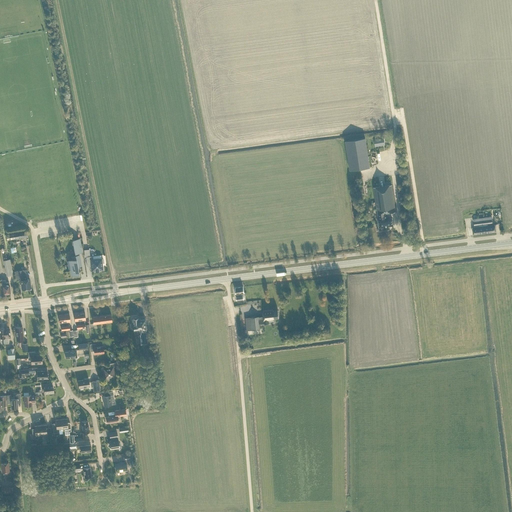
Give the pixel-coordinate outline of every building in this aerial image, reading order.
[(350,169),(370,166),(366,137),(346,139),(350,169)] [(387,213),(396,212),(392,184),(373,187),(376,210),(377,210),(378,219),(379,227),(393,225),(392,217),(388,218),(387,213)] [(492,223),(492,219),(491,216),(482,217),(483,221),(483,224),(483,226),(484,233),(496,231),(495,225),(488,225),(487,223),(492,223)] [(473,234),(484,233),(483,226),(472,227),(473,234)] [(27,231),(18,232),(6,234),(7,240),(19,238),(28,237),(27,231)] [(73,240),(74,244),(75,253),(82,251),(80,239),(73,240)] [(72,274),(79,273),(77,265),(80,264),(80,266),(81,266),(79,255),(72,256),(72,259),(69,260),(70,265),(69,265),(70,269),(71,269),(72,274)] [(104,263),(103,259),(102,259),(102,257),(93,258),(93,256),(86,257),(87,266),(90,266),(91,271),(95,271),(99,271),(99,270),(103,270),(102,263),(104,263)] [(7,259),(6,257),(3,257),(4,260),(3,260),(6,276),(13,274),(10,259),(7,259)] [(19,277),(20,277),(22,289),(30,288),(29,279),(27,279),(25,269),(18,270),(19,277)] [(5,279),(2,280),(2,285),(3,293),(6,293),(7,293),(8,293),(9,293),(10,293),(9,284),(9,282),(5,282),(5,279)] [(243,295),(245,295),(245,293),(244,293),(243,287),(235,288),(237,300),(244,299),(243,295)] [(274,319),(279,318),(278,310),(273,311),(273,310),(263,311),(263,316),(259,317),(259,316),(246,318),(247,330),(260,329),(259,324),(264,323),(269,323),(268,320),(274,319)] [(145,343),(147,342),(146,333),(145,333),(145,330),(145,329),(146,329),(144,319),(138,320),(137,318),(136,317),(134,317),(133,318),(132,318),(133,319),(132,320),(132,323),(133,322),(133,325),(131,325),(132,329),(134,329),(139,329),(139,330),(140,330),(140,334),(139,334),(141,344),(145,343)] [(0,335),(0,338),(3,338),(4,343),(8,343),(7,337),(10,337),(9,328),(4,329),(4,328),(3,328),(2,327),(1,327),(0,328),(0,335)] [(94,354),(104,353),(103,346),(96,347),(96,343),(90,344),(90,351),(94,350),(94,354)] [(69,358),(77,357),(76,349),(68,350),(68,351),(65,352),(65,358),(69,357),(69,358)] [(31,364),(42,363),(41,355),(35,355),(35,351),(28,352),(28,356),(31,356),(31,364)] [(109,377),(114,376),(113,366),(116,366),(115,362),(109,363),(110,367),(103,368),(104,378),(105,378),(105,380),(106,381),(108,380),(109,379),(109,377)] [(32,369),(19,369),(19,378),(25,378),(24,375),(29,374),(29,373),(32,373),(32,369)] [(37,379),(48,378),(47,371),(37,371),(37,379)] [(79,388),(90,386),(88,378),(85,379),(78,381),(79,388)] [(52,393),(54,393),(53,386),(50,387),(50,384),(41,385),(42,388),(44,388),(44,394),(49,393),(49,394),(50,395),(52,395),(52,394),(52,393)] [(105,396),(103,396),(104,406),(111,405),(111,401),(114,401),(114,396),(113,397),(112,395),(113,395),(113,391),(106,392),(104,392),(105,396)] [(20,393),(16,394),(17,398),(11,399),(10,395),(6,395),(7,403),(11,403),(11,408),(18,407),(17,400),(20,400),(20,393)] [(35,402),(35,395),(31,396),(31,395),(24,396),(24,406),(32,405),(32,402),(35,402)] [(119,416),(123,415),(126,415),(125,409),(115,410),(115,415),(110,416),(106,417),(107,423),(111,422),(118,421),(118,418),(119,418),(119,416)] [(69,422),(67,423),(67,418),(61,419),(62,428),(64,428),(65,434),(69,434),(69,431),(71,431),(70,425),(70,423),(69,422)] [(59,429),(62,428),(61,419),(55,419),(56,427),(52,427),(53,433),(59,432),(59,429)] [(85,436),(85,432),(89,432),(88,424),(87,420),(81,421),(82,425),(81,425),(82,432),(80,433),(81,436),(85,436)] [(50,431),(46,431),(46,424),(40,425),(41,434),(44,434),(45,438),(51,437),(50,431)] [(38,435),(41,434),(40,425),(34,426),(35,433),(32,433),(33,439),(38,438),(38,435)] [(119,449),(121,447),(119,445),(117,431),(109,432),(110,437),(111,440),(109,441),(110,444),(109,445),(109,446),(110,447),(110,449),(117,448),(119,449)] [(129,459),(124,459),(125,462),(118,463),(115,464),(116,471),(127,469),(127,467),(130,467),(129,459)] [(88,477),(91,476),(90,467),(83,468),(84,476),(83,476),(83,479),(85,480),(87,480),(88,479),(88,477)]
